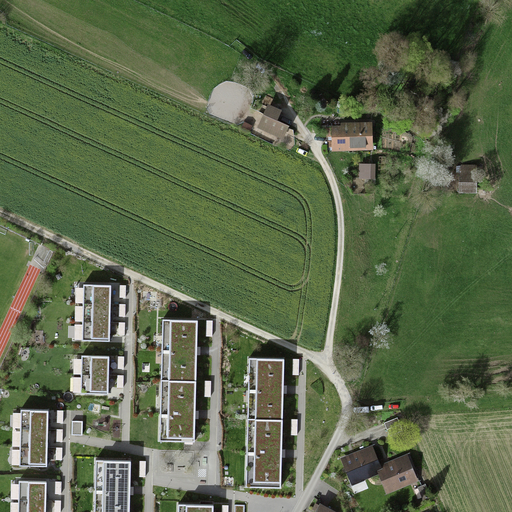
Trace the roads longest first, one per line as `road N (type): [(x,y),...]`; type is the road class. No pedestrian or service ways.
road 1 (track): [(0,214),(324,365),(343,200),(336,172),(288,92)]
road 2 (residential): [(297,511),(348,408),(324,365)]
